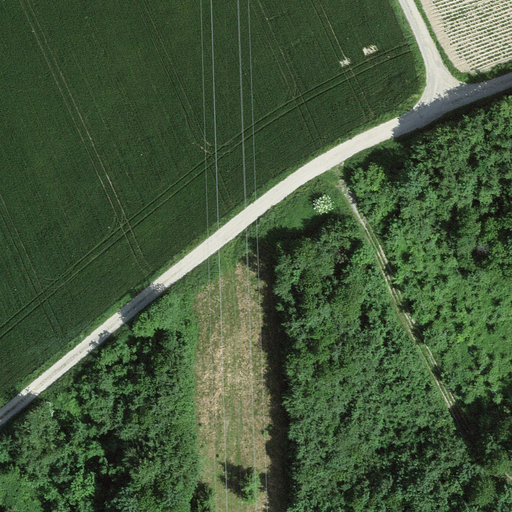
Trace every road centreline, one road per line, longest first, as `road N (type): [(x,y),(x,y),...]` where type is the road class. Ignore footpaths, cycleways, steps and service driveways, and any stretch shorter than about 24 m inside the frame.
road 1 (track): [(511,82),(327,163),(0,417)]
road 2 (track): [(511,479),(482,455),(433,376),(327,163)]
